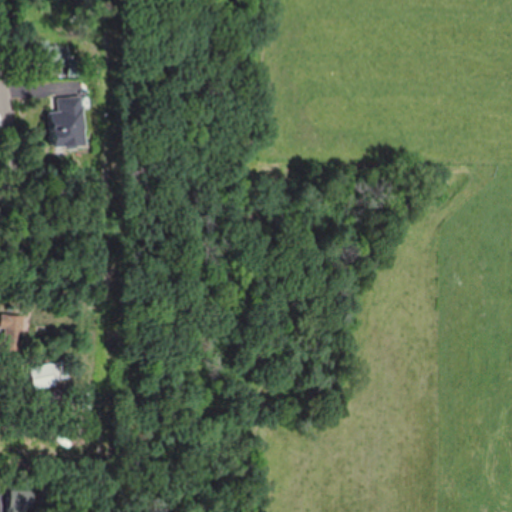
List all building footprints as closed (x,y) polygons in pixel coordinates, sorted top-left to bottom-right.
[(69,45),(35,44),(34,63),(69,64),(69,75),(84,75),(84,60),(68,60),(69,45)] [(86,146),(83,95),(55,96),(56,110),(50,110),(52,147),(86,146)] [(0,346),(20,347),(20,315),(0,314),(0,346)] [(69,382),(67,361),(28,365),(30,386),(69,382)] [(26,511),(26,509),(35,509),(35,490),(9,490),(9,511),(26,511)]
